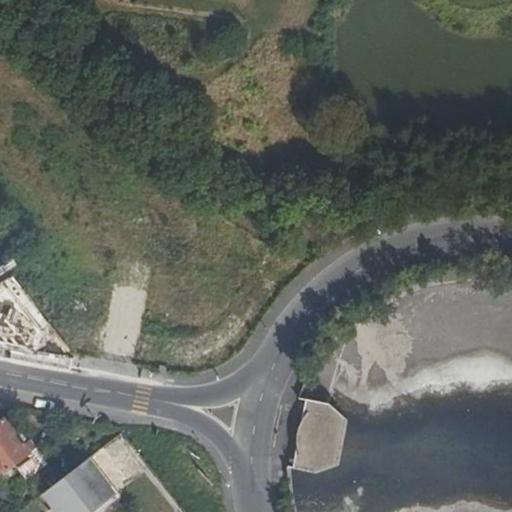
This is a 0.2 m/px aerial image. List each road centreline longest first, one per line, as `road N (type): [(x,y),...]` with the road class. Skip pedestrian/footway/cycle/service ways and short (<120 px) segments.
road 1 (secondary): [(511,240),(464,237),(402,250),(346,279),(300,322),(268,377)]
road 2 (secondary): [(186,406),(0,370)]
